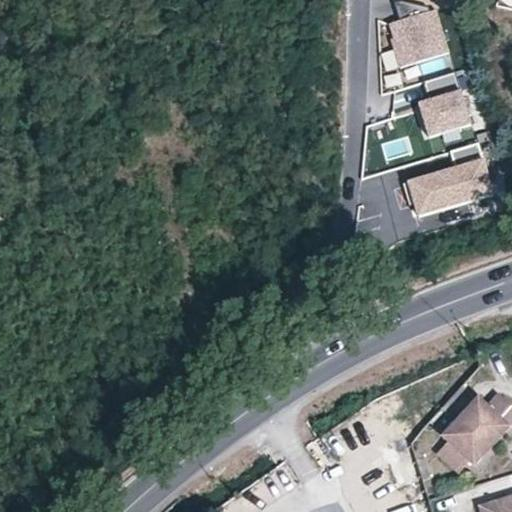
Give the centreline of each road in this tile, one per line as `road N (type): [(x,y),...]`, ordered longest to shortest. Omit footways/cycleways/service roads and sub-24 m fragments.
road 1 (residential): [(357,0),(356,150),(329,356)]
road 2 (primary): [(329,356),(239,413),(122,511)]
road 3 (primary): [(511,276),(329,356)]
